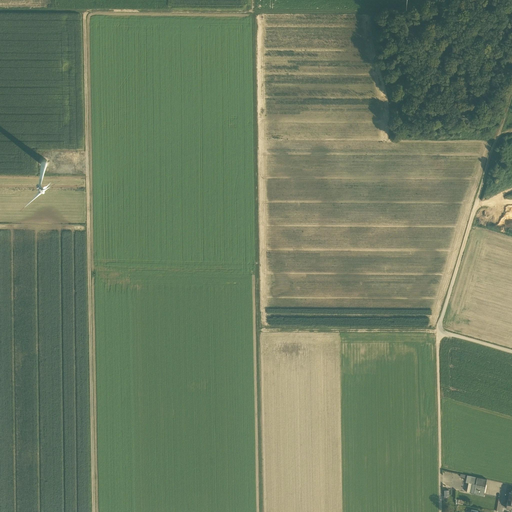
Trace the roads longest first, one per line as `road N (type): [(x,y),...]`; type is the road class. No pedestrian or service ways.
road 1 (track): [(93,511),(85,11)]
road 2 (track): [(252,12),(261,511)]
road 3 (track): [(252,12),(511,15)]
road 4 (track): [(511,84),(437,330)]
road 5 (track): [(0,10),(252,12)]
road 6 (track): [(437,330),(440,511)]
road 7 (track): [(437,330),(258,329)]
